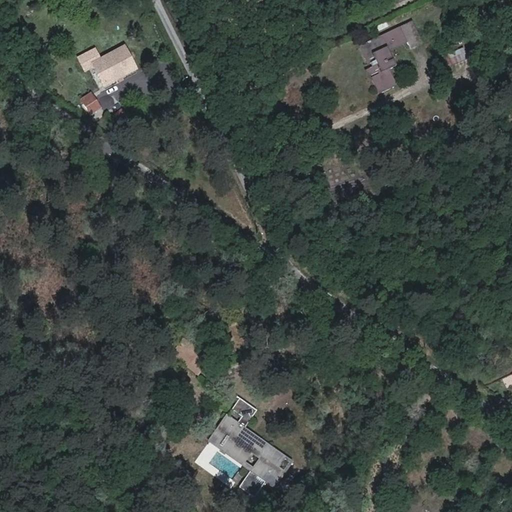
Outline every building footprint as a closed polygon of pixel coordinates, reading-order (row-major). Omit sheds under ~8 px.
[(413,23),(400,29),(406,40),(410,48),(422,42),(413,23)] [(406,40),(400,29),(373,42),(372,41),(361,46),(367,60),(372,57),(377,66),(369,70),(370,73),(378,70),(381,74),(375,77),(382,90),(395,84),(388,69),(394,66),(392,62),(386,65),(383,59),(389,56),(386,50),(406,40)] [(126,49),(94,66),(103,84),(135,67),(126,49)] [(448,62),(450,67),(471,58),(468,50),(453,56),(454,59),(448,62)] [(88,116),(100,108),(91,93),(78,102),(88,116)] [(172,356),(178,361),(192,343),(186,338),(172,356)] [(198,376),(211,359),(192,343),(178,361),(198,376)] [(265,451),(241,433),(256,412),(241,401),(233,411),(244,418),(239,425),(228,417),(214,438),(223,443),(221,446),(245,463),(251,454),(259,461),(239,488),(254,499),(261,486),(256,482),(259,477),(273,486),(283,472),(279,469),(284,461),(266,448),(265,451)]
